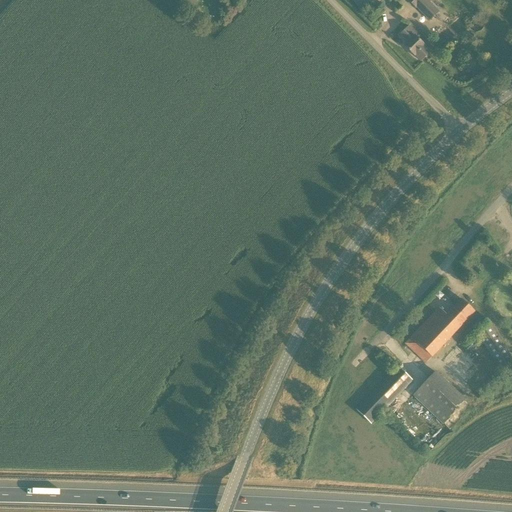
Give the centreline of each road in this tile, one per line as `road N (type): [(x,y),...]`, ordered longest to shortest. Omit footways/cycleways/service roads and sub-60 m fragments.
road 1 (unclassified): [(224,511),(291,344),(328,280),(458,129)]
road 2 (motorway): [(397,511),(0,495)]
road 3 (unclassified): [(369,348),(511,195)]
road 4 (unclassified): [(458,129),(328,0)]
